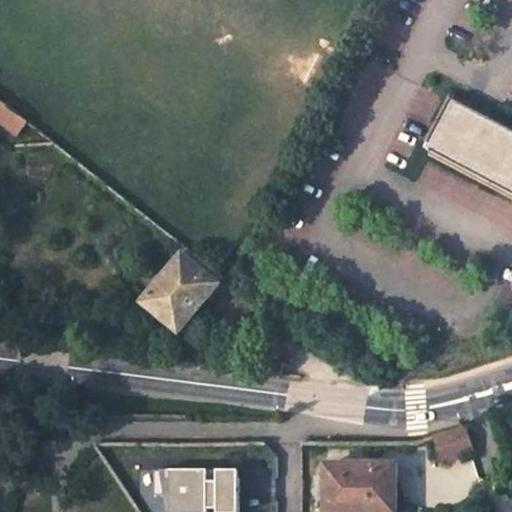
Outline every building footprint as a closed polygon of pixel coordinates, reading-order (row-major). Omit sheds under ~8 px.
[(0,119),(18,134),(29,120),(0,97),(0,119)] [(511,130),(454,98),(427,146),(511,192),(511,130)] [(184,244),(175,255),(182,261),(191,250),(184,244)] [(182,261),(149,303),(180,328),(217,281),(222,275),(191,250),(182,261)] [(217,281),(227,289),(231,283),(228,280),(222,275),(217,281)] [(463,453),(473,450),(466,428),(437,438),(443,461),(448,459),(450,462),(464,458),(463,453)] [(396,511),(396,467),(325,468),(325,511),(396,511)] [(210,471),(156,471),(156,496),(173,496),(172,511),(210,511),(210,510),(220,510),(219,511),(237,511),(238,478),(220,478),(220,484),(210,484),(210,471)]
